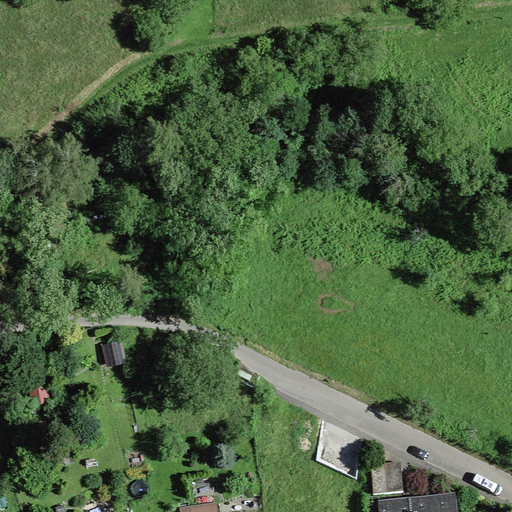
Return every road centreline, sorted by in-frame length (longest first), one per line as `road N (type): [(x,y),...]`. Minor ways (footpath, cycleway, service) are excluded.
road 1 (residential): [(0,326),(86,317),(150,320),(209,335),(511,487)]
road 2 (track): [(511,6),(141,56),(0,159)]
